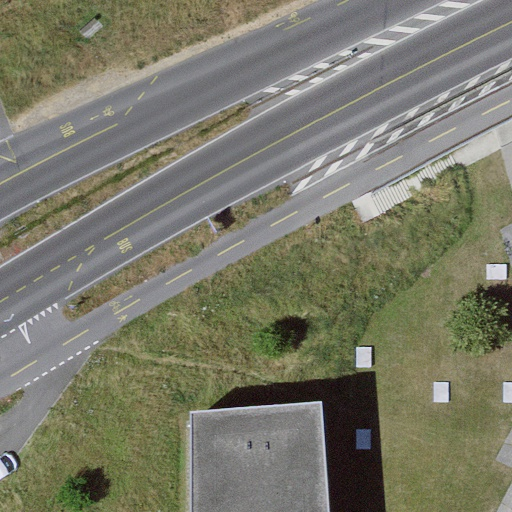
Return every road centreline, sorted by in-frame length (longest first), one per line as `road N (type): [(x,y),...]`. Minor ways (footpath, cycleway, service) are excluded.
road 1 (primary): [(0,302),(135,220),(511,30)]
road 2 (primary): [(403,0),(153,110),(0,193)]
